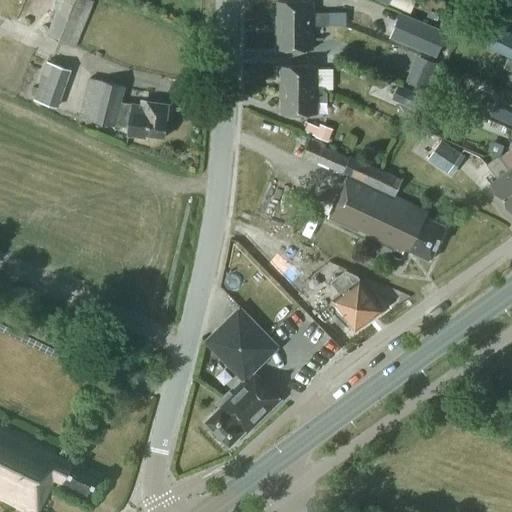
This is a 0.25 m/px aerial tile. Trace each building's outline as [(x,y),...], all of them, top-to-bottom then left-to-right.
[(61,0),(47,36),(68,45),(86,0),(61,0)] [(277,0),(278,23),(312,23),(328,24),(328,11),(312,11),(312,0),(277,0)] [(462,0),(460,5),(472,10),(476,0),(462,0)] [(498,3),(497,2),(491,0),(487,0),(482,12),(492,17),(493,15),(498,3)] [(391,37),(436,56),(446,32),(401,13),(391,37)] [(511,60),(511,35),(481,20),(471,40),(511,60)] [(312,23),(278,23),(278,47),(312,47),(312,23)] [(66,104),(75,65),(51,59),(41,98),(66,104)] [(317,87),(317,63),(281,63),(281,87),(317,87)] [(413,64),(406,80),(427,89),(433,73),(413,64)] [(142,104),(122,102),(126,87),(92,77),(81,116),(115,125),(130,126),(129,134),(146,137),(148,134),(165,137),(170,103),(149,100),(143,99),(142,104)] [(413,108),(420,93),(399,84),(392,99),(413,108)] [(317,91),(317,87),(281,87),(281,112),(317,112),(317,102),(328,102),(328,91),(317,91)] [(430,113),(453,122),(459,108),(437,98),(430,113)] [(490,115),(501,120),(506,108),(495,103),(490,115)] [(307,124),(304,131),(315,136),(315,137),(327,142),(332,131),(319,126),(318,128),(307,124)] [(318,161),(347,174),(328,217),(403,252),(405,247),(431,259),(447,226),(426,216),(428,211),(395,194),(402,178),(350,153),(349,156),(309,138),(302,154),(318,161)] [(428,158),(427,159),(448,171),(461,152),(441,139),(428,158)] [(508,166),(507,165),(499,154),(487,163),(498,178),(490,184),(511,212),(511,211),(511,171),(510,169),(508,166)] [(316,256),(286,244),(282,255),(311,267),(316,256)] [(388,265),(396,268),(400,258),(392,255),(388,265)] [(336,304),(338,307),(341,308),(356,328),(381,308),(361,280),(358,275),(346,269),(332,280),(341,293),(334,298),(336,301),(336,304)] [(279,345),(240,305),(205,340),(243,379),(219,403),(221,405),(205,421),(230,445),(245,430),(247,432),(282,398),(255,369),(279,345)] [(0,498),(28,511),(36,511),(52,478),(85,494),(95,474),(52,453),(53,449),(0,423),(0,498)]
